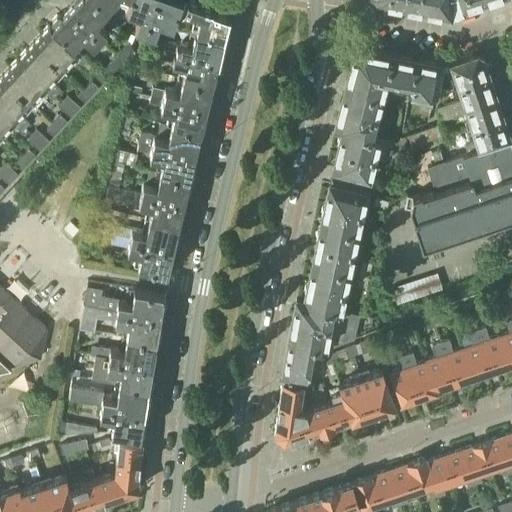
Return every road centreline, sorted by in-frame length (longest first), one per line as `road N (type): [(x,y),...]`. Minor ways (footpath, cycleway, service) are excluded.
road 1 (tertiary): [(273,0),(204,288),(175,511)]
road 2 (tertiary): [(231,499),(259,299),(315,51),(313,0)]
road 3 (residential): [(511,405),(231,499)]
